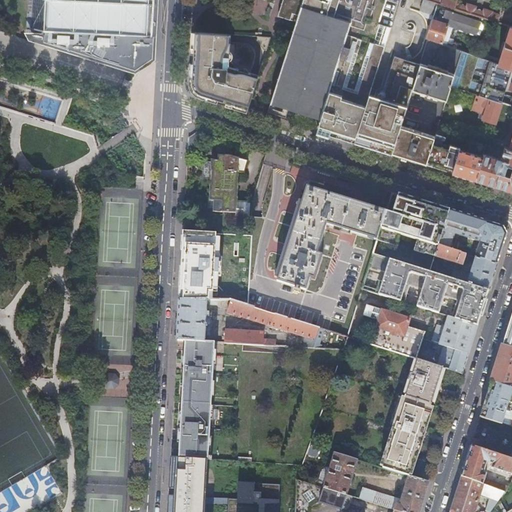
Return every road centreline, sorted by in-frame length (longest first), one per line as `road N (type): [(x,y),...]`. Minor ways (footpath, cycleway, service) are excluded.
road 1 (residential): [(150,511),(171,108)]
road 2 (residential): [(171,108),(511,210)]
road 3 (residential): [(511,265),(433,511)]
